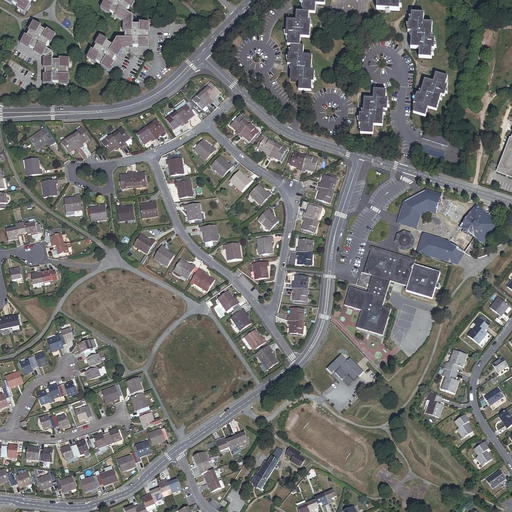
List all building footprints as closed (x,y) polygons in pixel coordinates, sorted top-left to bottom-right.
[(5,0),(27,12),(31,6),(29,5),(31,0),(5,0)] [(148,40),(148,24),(140,24),(140,26),(133,26),(133,17),(127,14),(134,0),(108,0),(107,2),(106,1),(102,8),(125,21),(125,40),(117,40),(113,47),(107,44),(108,42),(101,38),(93,52),(92,51),(88,58),(102,66),(101,68),(108,72),(121,48),(149,48),(149,40),(148,40)] [(325,6),(325,0),(301,0),(301,4),(304,4),(303,13),(309,14),(315,14),(316,5),(325,6)] [(378,2),(377,11),(399,12),(400,0),(375,0),(375,1),(378,2)] [(309,39),(311,23),(308,23),(309,14),(303,13),(297,13),(296,22),(288,21),(286,37),(288,37),(288,46),(292,47),(300,47),(301,38),(309,39)] [(431,41),(432,25),(424,24),(424,15),(412,14),(411,23),(409,23),(409,33),(412,34),(411,49),(420,50),(419,59),(431,60),(432,51),(434,51),(435,41),(431,41)] [(46,49),(54,35),(48,31),(47,33),(41,29),(42,28),(35,24),(27,38),(25,37),(21,44),(45,57),(45,85),(53,85),(53,84),(69,84),(69,76),(67,76),(68,60),(60,59),(60,61),(53,61),(53,53),(46,49)] [(311,73),(312,57),(303,57),(304,48),(300,47),(292,47),(291,56),(289,55),(288,66),(292,66),(291,82),(300,82),(299,91),(311,92),(312,83),(314,83),(315,73),(311,73)] [(444,97),(447,87),(445,87),(448,78),(436,75),(433,83),(425,81),(421,96),(417,95),(414,105),(416,106),(414,114),(425,118),(428,109),(436,111),(441,96),(444,97)] [(217,97),(220,93),(212,84),(208,88),(207,87),(202,92),(213,103),(216,101),(214,98),(216,97),(217,97)] [(382,127),(384,111),(387,112),(388,101),(386,101),(386,92),(374,91),(373,100),(365,99),(363,115),(360,115),(360,125),(362,126),(361,135),(373,136),(374,126),(382,127)] [(213,103),(202,92),(196,97),(197,98),(194,101),(202,110),(206,106),(208,104),(210,106),(213,103)] [(191,111),(184,102),(174,109),(176,112),(185,125),(186,125),(191,121),(190,119),(195,116),(191,111)] [(185,125),(176,112),(170,116),(171,117),(166,120),(174,130),(179,127),(178,126),(180,124),(182,127),(185,125)] [(239,136),(249,125),(240,116),(232,125),(236,129),(235,129),(237,132),(235,134),(238,136),(239,136)] [(165,131),(157,121),(153,124),(153,123),(146,128),(155,140),(156,140),(159,138),(157,136),(160,134),(164,131),(165,131)] [(259,133),(250,124),(249,125),(239,136),(242,138),(244,136),(246,138),(247,138),(251,142),(259,133)] [(146,128),(146,127),(140,131),(141,132),(137,135),(141,141),(144,145),(148,142),(149,141),(151,140),(152,142),(155,140),(146,128)] [(90,139),(82,129),(78,132),(77,132),(71,136),(80,148),(81,149),(84,146),(82,144),(85,142),(85,143),(90,139)] [(126,142),(130,139),(123,129),(118,132),(117,131),(112,135),(121,148),(124,146),(123,144),(125,142),(126,142)] [(52,143),(42,130),(36,135),(36,136),(30,141),(37,151),(47,144),(48,145),(52,143)] [(449,140),(424,132),(422,139),(447,147),(449,140)] [(260,135),(259,133),(251,142),(250,142),(252,145),(257,140),(257,139),(260,135)] [(71,136),(71,135),(65,140),(65,141),(61,144),(68,154),(73,151),(73,150),(75,148),(77,150),(80,148),(71,136)] [(112,135),(111,135),(108,137),(107,135),(100,140),(103,146),(106,149),(109,154),(114,150),(114,149),(116,148),(117,149),(117,150),(121,148),(112,135)] [(511,136),(498,173),(510,177),(511,175),(511,136)] [(268,157),(276,144),(265,138),(262,143),(259,148),(264,151),(263,152),(266,153),(264,156),(267,158),(268,157)] [(206,161),(216,150),(213,147),(212,148),(203,140),(194,150),(200,155),(200,156),(206,161)] [(286,152),(287,150),(276,143),(276,144),(268,157),(271,159),(273,156),(276,158),(276,157),(281,160),(286,152)] [(68,154),(61,144),(59,145),(67,155),(68,154)] [(445,154),(420,146),(418,153),(443,160),(445,154)] [(288,153),(286,152),(281,160),(280,162),(282,163),(288,153)] [(302,171),(306,156),(294,153),(293,155),(290,165),(295,166),(296,167),(298,168),(298,170),(301,172),(302,171)] [(452,154),(449,162),(457,165),(460,157),(452,154)] [(223,177),(233,166),(230,163),(229,165),(220,156),(212,165),(218,171),(217,172),(223,177)] [(315,171),(318,159),(306,156),(302,171),(305,172),(306,169),(309,170),(310,169),(315,171)] [(27,177),(42,175),(42,170),(39,171),(38,159),(26,160),(27,168),(26,169),(27,177)] [(182,159),(166,161),(167,165),(169,165),(170,176),(183,175),(182,167),(183,167),(182,159)] [(242,192),(252,181),(249,178),(248,179),(239,171),(231,180),(237,185),(236,186),(242,192)] [(132,173),(132,172),(128,173),(128,176),(125,176),(125,175),(119,176),(120,182),(121,186),(121,189),(127,188),(127,189),(134,188),(132,173)] [(147,186),(145,173),(139,174),(139,175),(137,175),(136,172),(132,173),(134,188),(134,189),(141,188),(141,186),(147,186)] [(334,185),(336,180),(325,176),(324,176),(322,181),(323,182),(322,184),(319,183),(318,187),(319,188),(333,192),(335,185),(334,185)] [(57,180),(42,182),(43,190),(44,190),(45,198),(57,196),(56,185),(57,184),(57,180)] [(178,183),(175,183),(176,188),(178,187),(179,199),(192,197),(191,190),(192,189),(191,181),(188,182),(178,183)] [(261,206),(272,194),(269,192),(267,193),(259,185),(250,194),(256,199),(255,200),(261,206)] [(331,200),(334,192),(333,192),(319,188),(317,191),(320,192),(319,195),(318,195),(316,200),(328,204),(330,199),(331,200)] [(404,202),(397,224),(417,230),(421,217),(428,213),(441,216),(458,228),(449,242),(423,234),(417,254),(457,267),(469,248),(475,240),(483,245),(500,225),(476,204),(472,209),(460,200),(426,190),(404,202)] [(82,211),(80,195),(75,196),(76,198),(64,200),(66,211),(74,210),(74,212),(82,211)] [(158,217),(156,201),(152,202),(152,204),(140,206),(142,218),(150,217),(150,218),(158,217)] [(199,204),(184,206),(185,210),(187,210),(189,221),(200,220),(199,212),(200,212),(199,204)] [(107,220),(105,205),(101,205),(101,208),(89,209),(90,216),(91,221),(99,220),(99,221),(107,220)] [(121,206),(116,207),(118,222),(127,221),(127,220),(135,219),(133,207),(121,208),(121,206)] [(319,214),(320,210),(310,206),(309,206),(307,211),(308,212),(307,214),(304,213),(303,217),(304,217),(318,222),(320,215),(319,214)] [(268,209),(258,220),(264,226),(265,225),(270,230),(275,226),(278,222),(279,222),(270,214),(271,212),(268,209)] [(316,229),(318,222),(304,217),(303,221),(305,222),(304,224),(303,224),(302,230),(303,230),(313,234),(315,229),(316,229)] [(26,226),(25,223),(15,225),(16,229),(18,237),(23,236),(22,234),(27,233),(26,226)] [(38,235),(35,224),(29,225),(26,226),(27,233),(28,236),(33,235),(33,236),(38,235)] [(216,226),(200,228),(201,232),(203,232),(205,244),(216,242),(217,242),(216,234),(217,234),(216,226)] [(18,237),(16,229),(6,231),(8,241),(13,240),(13,241),(18,240),(18,237)] [(50,231),(51,237),(61,235),(60,229),(50,231)] [(409,235),(404,233),(398,236),(397,242),(397,243),(399,248),(400,248),(405,250),(406,250),(411,247),(413,241),(410,235),(409,235)] [(63,245),(61,235),(51,237),(52,242),(51,242),(52,247),(55,246),(63,245)] [(147,255),(155,242),(152,239),(151,241),(141,235),(134,245),(141,250),(140,251),(147,255)] [(271,238),(257,240),(258,248),(260,248),(261,256),(273,254),(271,242),(273,242),(273,238),(271,238)] [(312,254),(312,247),(311,247),(312,241),(299,240),(299,246),(299,249),(297,249),(296,252),(297,253),(312,254)] [(69,254),(66,244),(63,245),(55,246),(56,251),(57,251),(58,256),(69,254)] [(239,244),(224,246),(224,250),(227,250),(228,261),(240,260),(239,252),(240,252),(239,244)] [(154,259),(160,248),(158,246),(151,257),(154,259)] [(154,259),(153,259),(160,263),(161,262),(168,266),(174,256),(164,250),(165,248),(162,246),(160,248),(154,259)] [(415,261),(371,247),(370,250),(371,250),(364,274),(372,276),(367,293),(350,288),(345,306),(362,311),(357,328),(383,336),(391,310),(383,307),(390,282),(407,287),(406,291),(432,299),(435,289),(437,284),(440,273),(414,265),(415,261)] [(312,261),(313,254),(312,254),(297,253),(297,256),(299,257),(299,260),(298,260),(298,265),(310,266),(310,261),(312,261)] [(190,276),(195,267),(192,265),(191,266),(181,260),(173,273),(173,274),(178,277),(180,277),(180,276),(187,280),(188,279),(189,280),(191,277),(190,276)] [(268,262),(253,265),(254,272),(255,272),(257,280),(269,279),(267,267),(269,266),(268,262)] [(9,270),(12,282),(22,279),(20,269),(15,270),(14,269),(9,270)] [(205,273),(198,269),(190,283),(193,285),(194,284),(201,288),(201,287),(208,291),(214,281),(204,275),(205,273)] [(51,273),(51,271),(46,272),(46,271),(41,272),(43,283),(53,281),(51,273)] [(43,283),(41,272),(36,273),(36,274),(31,275),(33,285),(43,283)] [(307,290),(308,283),(309,278),(304,277),(296,276),(295,276),(294,281),(292,281),(291,285),(291,289),(292,289),(307,290)] [(308,298),(308,290),(307,290),(292,289),(292,293),(295,293),(294,296),(293,296),(293,302),(294,302),(306,303),(306,298),(308,298)] [(238,304),(239,304),(237,300),(235,301),(229,291),(219,298),(223,305),(222,306),(227,312),(232,309),(238,304)] [(500,317),(509,307),(499,298),(490,309),(500,317)] [(234,312),(232,313),(234,316),(243,310),(240,307),(234,312)] [(234,316),(231,319),(235,325),(237,325),(241,331),(251,324),(245,314),(246,313),(244,309),(243,310),(234,316)] [(303,323),(304,315),(302,315),(303,310),(290,309),(290,314),(291,314),(290,317),(288,317),(287,321),(288,321),(303,323)] [(20,326),(18,316),(14,317),(13,316),(8,317),(11,329),(20,326)] [(11,329),(8,317),(3,318),(3,319),(0,320),(0,326),(1,331),(11,329)] [(473,330),(468,336),(478,345),(487,334),(484,332),(488,326),(484,323),(478,319),(478,318),(474,324),(476,326),(473,330)] [(303,327),(304,323),(303,323),(288,321),(288,325),(291,325),(290,328),(289,329),(289,334),(301,335),(302,330),(303,330),(303,327)] [(74,340),(70,329),(62,332),(63,334),(59,336),(63,346),(66,345),(66,343),(74,340)] [(254,351),(266,342),(264,339),(262,340),(255,330),(253,332),(245,337),(250,344),(249,345),(250,346),(254,351)] [(63,346),(59,336),(56,337),(56,338),(48,341),(52,352),(60,350),(59,347),(63,346)] [(93,349),(90,341),(78,345),(81,353),(83,353),(84,356),(95,352),(94,349),(93,349)] [(271,349),(258,358),(263,364),(264,363),(268,370),(278,363),(271,353),(273,352),(271,349)] [(462,368),(467,356),(454,351),(449,363),(447,362),(444,369),(445,370),(456,374),(459,367),(462,368)] [(101,363),(98,355),(97,355),(95,352),(84,356),(86,360),(87,359),(90,367),(96,365),(101,363)] [(47,365),(43,354),(31,358),(35,369),(39,367),(39,368),(47,365)] [(367,376),(349,357),(332,374),(340,382),(349,374),(359,384),(367,376)] [(35,369),(31,358),(28,359),(29,361),(25,362),(22,364),(21,364),(25,375),(33,372),(32,370),(35,369)] [(502,359),(492,365),(497,374),(508,367),(502,359)] [(268,370),(264,363),(263,364),(260,366),(265,373),(268,370)] [(100,377),(96,365),(90,367),(85,369),(87,373),(86,373),(89,381),(100,377)] [(454,394),(459,382),(455,380),(457,374),(456,374),(445,370),(443,376),(446,377),(441,390),(454,394)] [(23,383),(20,377),(19,372),(5,377),(7,381),(9,387),(5,388),(9,399),(13,397),(9,389),(17,386),(17,385),(23,383)] [(144,394),(138,379),(127,383),(128,387),(129,387),(133,397),(142,394),(144,394)] [(77,394),(73,383),(65,386),(64,385),(61,386),(65,397),(68,396),(69,397),(77,394)] [(65,397),(61,386),(57,387),(56,385),(49,388),(50,393),(53,400),(61,397),(61,398),(65,397)] [(123,397),(119,386),(115,387),(115,388),(102,393),(106,403),(111,401),(111,402),(119,399),(119,398),(123,397)] [(7,402),(6,400),(9,399),(5,388),(2,389),(4,395),(0,396),(0,409),(1,409),(1,408),(8,405),(7,402)] [(53,400),(50,393),(46,394),(46,391),(37,394),(41,405),(50,402),(50,405),(54,403),(53,400)] [(490,407),(503,398),(499,391),(493,395),(492,393),(484,398),(490,407)] [(147,408),(142,394),(133,397),(132,398),(134,404),(133,404),(136,412),(138,411),(139,414),(150,410),(148,407),(147,408)] [(430,402),(426,414),(439,419),(443,406),(439,405),(441,398),(430,394),(428,401),(430,402)] [(91,417),(87,407),(83,408),(84,409),(76,412),(80,423),(88,420),(87,419),(91,417)] [(154,422),(150,410),(139,414),(143,425),(142,425),(144,430),(155,426),(154,422)] [(511,426),(511,418),(506,411),(499,415),(503,421),(502,422),(507,429),(511,426)] [(473,433),(467,424),(469,422),(464,415),(455,422),(459,429),(457,431),(463,439),(473,433)] [(56,428),(52,417),(48,419),(48,416),(40,419),(44,431),(52,428),(52,429),(56,428)] [(69,427),(65,416),(57,419),(56,416),(52,417),(56,428),(60,427),(61,430),(69,427)] [(121,440),(118,430),(117,429),(109,432),(109,433),(106,434),(110,445),(113,444),(113,443),(121,440)] [(153,446),(157,444),(157,443),(168,439),(164,429),(149,435),(153,446)] [(110,445),(106,434),(103,436),(102,434),(94,437),(96,442),(98,448),(106,445),(107,446),(110,445)] [(248,444),(244,434),(240,435),(239,435),(235,436),(239,447),(248,444)] [(239,447),(235,436),(230,438),(231,439),(226,441),(229,448),(230,451),(239,447)] [(226,441),(225,439),(220,440),(220,439),(215,441),(216,443),(220,452),(229,448),(226,441)] [(88,452),(84,441),(76,444),(77,445),(73,446),(77,457),(80,456),(80,455),(81,455),(88,452)] [(151,454),(147,442),(135,446),(136,447),(137,451),(134,452),(138,463),(141,462),(140,457),(146,455),(147,456),(151,454)] [(484,444),(474,450),(478,457),(477,458),(482,467),(492,460),(486,451),(488,450),(484,444)] [(16,459),(17,446),(9,446),(9,447),(5,446),(4,458),(7,458),(8,458),(16,459)] [(77,457),(73,446),(70,448),(69,447),(61,450),(62,451),(65,459),(65,461),(73,458),(74,459),(77,457)] [(39,462),(40,450),(36,450),(36,448),(27,448),(26,460),(34,461),(35,461),(39,462)] [(300,454),(290,448),(285,456),(290,459),(292,457),(293,458),(291,462),(300,468),(305,461),(299,457),(300,454)] [(51,462),(52,450),(43,449),(43,451),(40,450),(39,462),(42,462),(42,461),(51,462)] [(276,466),(279,461),(278,461),(283,453),(277,449),(268,463),(265,461),(258,473),(268,479),(274,469),(277,470),(278,468),(276,466)] [(138,463),(134,452),(130,454),(131,456),(118,461),(122,471),(127,469),(128,470),(135,468),(134,465),(138,463)] [(208,462),(204,453),(194,457),(196,462),(194,462),(196,467),(208,462)] [(211,471),(208,462),(196,467),(198,471),(200,471),(201,475),(204,474),(211,471)] [(117,480),(113,470),(112,470),(111,467),(104,469),(105,473),(99,475),(98,472),(95,473),(96,476),(100,487),(103,485),(104,486),(112,483),(111,482),(117,480)] [(15,486),(11,475),(7,477),(6,474),(4,470),(0,471),(0,484),(2,483),(1,483),(8,480),(11,488),(15,486)] [(217,480),(213,470),(211,471),(204,474),(206,479),(204,480),(206,484),(217,480)] [(487,482),(492,489),(505,480),(500,472),(492,477),(493,478),(487,482)] [(31,484),(27,473),(15,477),(14,474),(11,475),(15,486),(18,485),(19,487),(26,485),(26,486),(31,484)] [(261,490),(268,479),(258,473),(257,476),(256,475),(253,480),(251,479),(249,482),(251,483),(251,484),(254,485),(257,487),(261,490)] [(59,491),(55,480),(52,482),(49,476),(49,475),(38,480),(42,491),(47,489),(46,489),(53,486),(56,492),(59,491)] [(100,487),(96,476),(81,481),(85,493),(90,491),(90,490),(100,487)] [(75,489),(71,478),(60,482),(58,479),(55,480),(59,491),(62,490),(63,493),(70,490),(71,491),(75,489)] [(168,482),(166,480),(162,481),(162,483),(158,484),(159,489),(161,494),(171,491),(168,482)] [(182,490),(177,480),(173,482),(172,480),(168,482),(171,491),(172,494),(182,490)] [(221,489),(217,480),(206,484),(208,489),(209,489),(211,493),(212,493),(215,491),(221,489)] [(163,499),(161,494),(159,489),(155,491),(154,489),(149,491),(150,494),(154,503),(163,499)] [(336,498),(333,491),(324,495),(328,505),(333,503),(331,500),(336,498)] [(154,503),(150,494),(146,496),(146,497),(142,499),(144,505),(146,509),(155,505),(154,503)] [(328,505),(324,495),(315,499),(316,501),(317,505),(322,504),(323,507),(328,505)] [(309,511),(306,505),(305,501),(296,505),(297,509),(298,511),(309,511)] [(318,508),(317,505),(316,501),(306,505),(309,511),(314,511),(314,510),(318,508)]
